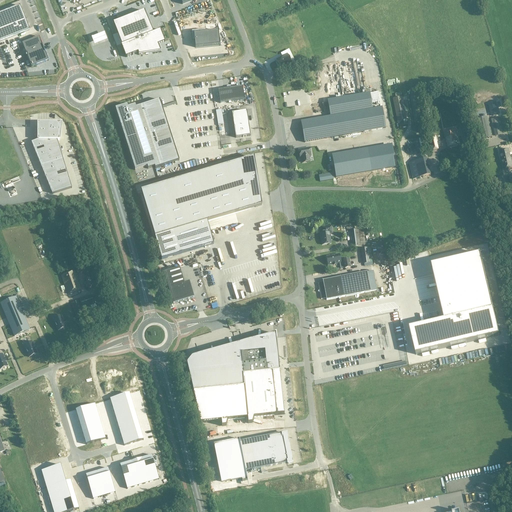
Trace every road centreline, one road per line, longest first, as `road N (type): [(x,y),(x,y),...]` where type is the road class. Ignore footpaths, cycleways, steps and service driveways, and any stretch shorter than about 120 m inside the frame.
road 1 (unclassified): [(336,511),(311,412),(300,294)]
road 2 (unclassified): [(300,294),(280,142)]
road 3 (primary): [(142,284),(99,141)]
road 4 (primary): [(201,511),(166,381)]
road 5 (unknown): [(265,72),(351,52),(368,81)]
road 6 (unclassified): [(49,369),(73,449),(109,449)]
